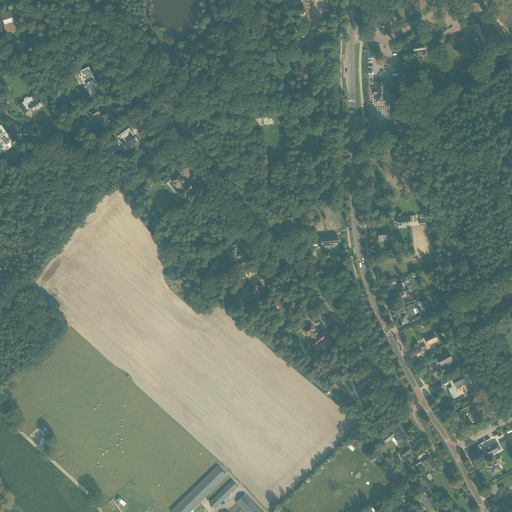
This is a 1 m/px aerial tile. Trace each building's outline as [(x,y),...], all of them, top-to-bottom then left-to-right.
[(12,11),(8,12),(0,14),(2,21),(4,20),(6,27),(4,28),(6,33),(10,32),(9,31),(12,30),(13,31),(18,30),(16,21),(14,22),(13,18),(14,17),(13,17),(11,11),(12,11)] [(505,25),(510,22),(503,13),(499,15),(505,25)] [(439,18),(434,20),(437,27),(434,28),(436,32),(443,29),(439,18)] [(479,24),(487,40),(496,35),(488,19),(479,24)] [(429,42),(434,49),(447,41),(442,33),(429,42)] [(455,51),(459,54),(461,56),(465,53),(477,56),(480,48),(467,45),(465,35),(457,37),(459,47),(455,51)] [(492,43),(490,44),(493,50),(500,47),(497,40),(492,43)] [(413,45),(414,52),(414,56),(425,55),(424,44),(413,45)] [(81,77),(77,78),(79,83),(83,82),(85,86),(87,85),(89,89),(87,90),(93,101),(98,99),(92,86),(96,84),(92,75),(91,75),(90,72),(91,72),(88,67),(84,70),(80,71),(82,76),(81,77)] [(386,82),(381,82),(376,82),(376,90),(374,90),(374,95),(376,95),(376,102),(386,102),(386,96),(391,96),(391,88),(386,88),(386,82)] [(22,103),(19,105),(22,109),(25,113),(28,111),(27,111),(30,109),(32,112),(42,105),(40,101),(38,99),(35,95),(31,97),(34,101),(25,108),(22,103)] [(101,113),(97,108),(90,112),(93,118),(101,113)] [(114,118),(112,115),(109,111),(101,116),(108,127),(115,122),(112,119),(114,118)] [(1,125),(0,126),(0,137),(1,138),(0,138),(0,151),(1,153),(9,148),(8,147),(8,148),(6,145),(10,142),(8,139),(10,138),(9,136),(1,125)] [(126,150),(128,148),(130,147),(129,145),(133,143),(134,144),(138,141),(133,133),(132,134),(131,132),(132,131),(129,128),(116,137),(121,144),(126,150)] [(148,159),(148,156),(146,155),(145,156),(145,158),(145,159),(144,160),(140,162),(139,162),(139,163),(139,166),(143,168),(145,165),(148,160),(148,159)] [(172,182),(175,186),(179,190),(177,191),(183,199),(194,190),(188,183),(186,184),(180,176),(172,182)] [(171,180),(168,177),(162,182),(165,185),(171,180)] [(382,232),(378,232),(379,242),(387,241),(387,238),(390,238),(390,228),(382,229),(382,232)] [(320,236),(321,250),(338,248),(337,235),(320,236)] [(237,242),(227,251),(232,256),(237,252),(240,256),(245,251),(237,242)] [(235,265),(239,270),(251,261),(246,256),(235,265)] [(247,266),(237,275),(241,278),(244,276),(246,278),(253,272),(247,266)] [(255,280),(251,284),(243,292),(251,300),(262,288),(255,280)] [(202,281),(199,285),(204,290),(208,286),(202,281)] [(397,290),(400,297),(401,300),(401,299),(408,297),(406,294),(409,293),(406,286),(406,287),(404,282),(398,284),(400,289),(397,290)] [(223,301),(217,295),(214,298),(220,304),(223,301)] [(278,312),(279,312),(282,315),(281,316),(281,317),(284,320),(285,320),(291,315),(287,309),(291,305),(288,302),(284,305),(279,299),(278,299),(276,295),(268,302),(270,305),(272,303),(273,304),(275,307),(275,308),(274,310),(277,312),(278,312)] [(409,305),(404,307),(409,318),(411,317),(412,317),(411,316),(415,315),(413,309),(419,307),(418,306),(420,305),(419,301),(417,302),(411,305),(410,304),(409,305)] [(316,330),(311,324),(303,331),(307,336),(308,335),(312,340),(311,341),(313,343),(312,344),(314,347),(315,346),(316,348),(317,348),(318,350),(324,345),(323,343),(326,340),(325,338),(326,337),(324,335),(323,335),(321,333),(318,335),(314,331),(316,330)] [(507,336),(506,333),(509,332),(508,330),(505,332),(504,329),(499,332),(502,338),(507,336)] [(427,344),(437,340),(434,334),(424,339),(427,344)] [(425,346),(409,354),(412,359),(426,352),(424,349),(426,348),(425,346)] [(448,352),(432,360),(428,363),(431,369),(437,366),(436,363),(440,361),(441,363),(440,363),(440,364),(441,366),(453,360),(448,352)] [(452,378),(453,379),(465,372),(464,371),(452,378)] [(453,379),(449,381),(450,381),(453,386),(448,389),(453,399),(460,396),(458,389),(463,386),(466,391),(464,392),(465,393),(470,391),(467,385),(468,384),(466,380),(469,378),(466,372),(453,379)] [(354,376),(349,378),(347,379),(347,380),(344,381),(349,391),(358,387),(356,381),(358,380),(357,375),(354,377),(354,376)] [(466,421),(463,416),(469,413),(470,415),(469,416),(472,423),(478,420),(474,413),(473,414),(472,412),(477,409),(474,404),(460,411),(461,412),(457,414),(463,426),(468,423),(467,421),(466,421)] [(400,443),(407,438),(397,426),(383,438),(387,443),(391,439),(394,442),(396,441),(399,444),(400,443)] [(349,442),(346,446),(352,451),(356,447),(349,442)] [(493,456),(491,454),(500,450),(501,449),(500,449),(498,444),(498,443),(497,444),(490,447),(487,448),(487,449),(484,451),(484,450),(484,451),(487,456),(486,456),(487,457),(487,456),(488,456),(489,458),(486,460),(485,460),(486,461),(492,473),(492,474),(493,474),(493,473),(500,470),(501,470),(500,469),(498,465),(499,464),(497,460),(496,461),(494,456),(493,456)] [(408,447),(404,450),(401,453),(404,458),(412,451),(408,447)] [(429,458),(425,461),(422,462),(429,471),(436,466),(433,463),(432,463),(429,458)] [(419,460),(412,464),(414,468),(421,463),(419,460)] [(171,511),(170,511),(190,511),(227,476),(217,466),(171,511)] [(395,475),(399,471),(396,468),(392,472),(390,470),(387,473),(395,481),(398,478),(395,475)] [(237,487),(232,481),(209,503),(215,509),(237,487)] [(409,489),(412,486),(409,484),(406,486),(405,486),(400,490),(404,494),(408,489),(409,489)] [(261,511),(245,494),(236,503),(245,511),(261,511)] [(420,499),(427,511),(434,508),(427,495),(420,499)]
